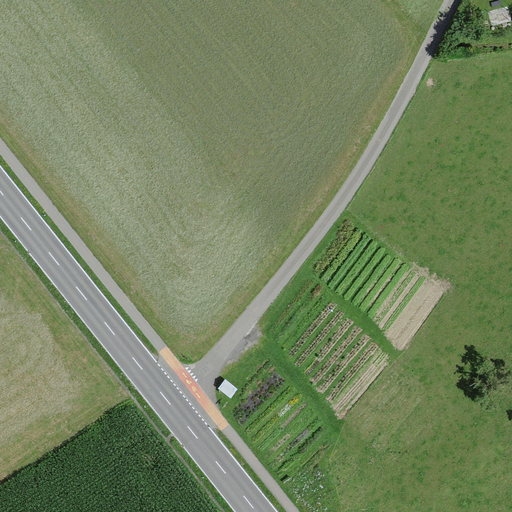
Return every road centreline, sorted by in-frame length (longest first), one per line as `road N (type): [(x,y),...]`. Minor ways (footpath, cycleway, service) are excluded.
road 1 (unclassified): [(455,0),(354,182),(170,403)]
road 2 (primary): [(170,403),(0,192)]
road 3 (primary): [(254,511),(170,403)]
